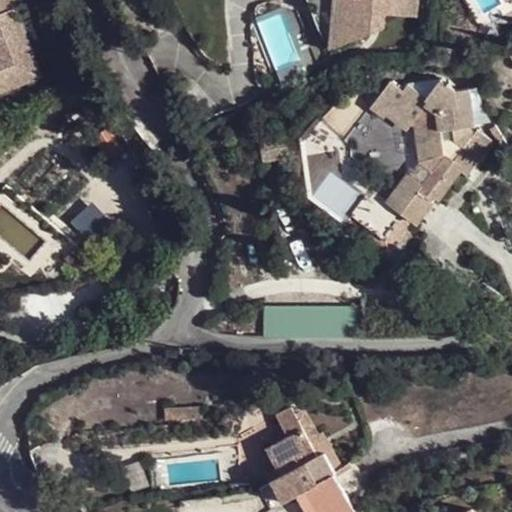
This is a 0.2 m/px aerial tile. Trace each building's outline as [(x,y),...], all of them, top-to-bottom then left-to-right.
[(0,0),(0,90),(42,75),(35,55),(26,59),(14,28),(23,24),(17,6),(10,9),(6,0),(0,0)] [(14,0),(6,0),(10,9),(17,6),(14,0)] [(335,0),(316,6),(333,48),(354,39),(352,34),(374,26),(375,22),(384,23),(385,13),(417,15),(417,0),(335,0)] [(35,55),(23,24),(14,28),(26,59),(35,55)] [(417,189),(430,199),(434,196),(439,199),(446,191),(461,170),(463,167),(460,164),(466,157),(474,164),(492,140),(477,129),(476,130),(474,128),(469,102),(459,103),(457,91),(441,78),(426,97),(408,84),(403,90),(391,81),(375,101),(410,126),(415,122),(420,160),(432,171),(422,184),(417,189)] [(407,130),(410,126),(375,101),(370,107),(383,117),(386,115),(407,130)] [(466,174),(474,164),(466,157),(460,164),(463,167),(461,170),(466,174)] [(403,178),(417,189),(422,184),(407,172),(403,178)] [(403,178),(386,200),(406,215),(413,222),(430,199),(417,189),(403,178)] [(454,197),(446,191),(439,199),(447,205),(454,197)] [(352,214),(369,228),(386,239),(406,215),(386,200),(375,192),(369,198),(365,196),(352,214)] [(386,239),(369,228),(363,235),(388,254),(413,222),(406,215),(386,239)] [(21,346),(44,348),(46,331),(23,328),(21,346)] [(278,415),(289,437),(305,429),(297,414),(292,407),(278,415)] [(297,414),(305,429),(329,474),(335,471),(343,466),(320,421),(312,424),(305,409),(297,414)] [(272,482),(265,485),(339,478),(335,471),(329,474),(305,429),(289,437),(267,449),(277,469),(268,474),(272,482)] [(355,511),(339,478),(265,485),(259,487),(272,511),(355,511)]
